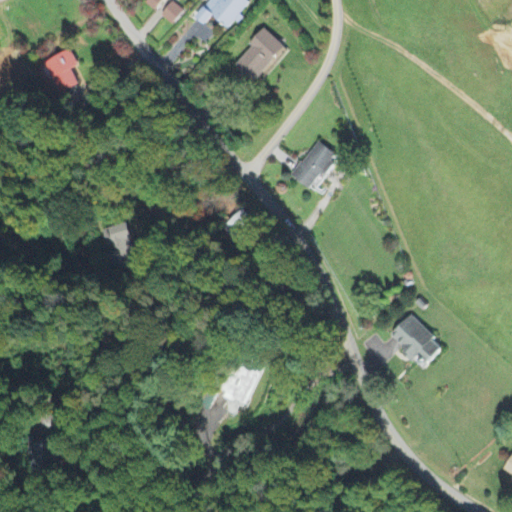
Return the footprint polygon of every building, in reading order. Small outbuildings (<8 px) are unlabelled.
[(148,0),(146,6),(156,12),(163,0),(148,0)] [(232,31),(244,16),(242,15),(252,3),(247,0),(210,0),(196,19),(205,26),(213,17),(232,31)] [(162,16),(174,26),(185,12),(174,3),(162,16)] [(233,68),(254,87),(289,50),(268,31),(233,68)] [(81,67),(71,50),(44,67),(63,97),(82,85),(73,72),(81,67)] [(295,179),(317,193),(336,163),(333,162),(338,155),(318,142),(295,179)] [(243,247),(260,228),(242,211),(225,230),(243,247)] [(424,372),(438,358),(427,347),(435,340),(414,317),(392,338),(424,372)] [(511,458),(503,472),(511,477),(511,458)]
